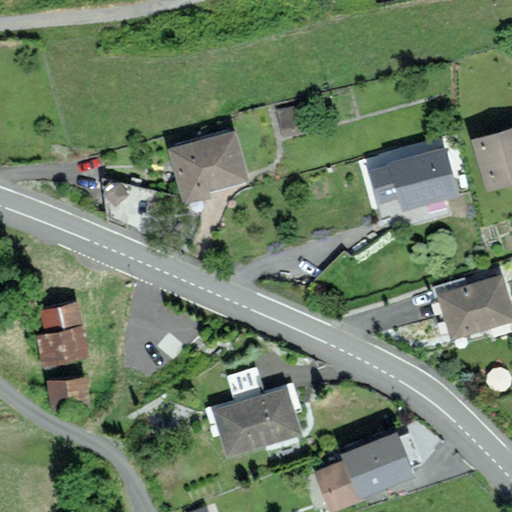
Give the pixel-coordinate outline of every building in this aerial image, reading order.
[(301,107),(281,112),(285,132),(305,128),(301,107)] [(511,181),(511,132),(474,144),(487,188),(511,181)] [(247,179),(235,134),(172,151),(186,203),(209,197),(207,189),(247,179)] [(454,193),(440,141),(369,161),(380,200),(402,193),(406,206),(454,193)] [(181,244),(172,196),(104,180),(111,220),(181,244)] [(511,318),(511,315),(501,278),(441,296),(453,337),(511,318)] [(76,304),(44,312),(49,336),(82,328),(76,304)] [(88,353),(82,328),(49,336),(38,338),(44,363),(88,353)] [(85,379),(50,383),(53,410),(88,406),(85,379)] [(285,389),(215,410),(229,455),(299,433),(285,389)] [(395,436),(343,457),(345,464),(320,474),(333,507),(359,496),(411,476),(395,436)]
